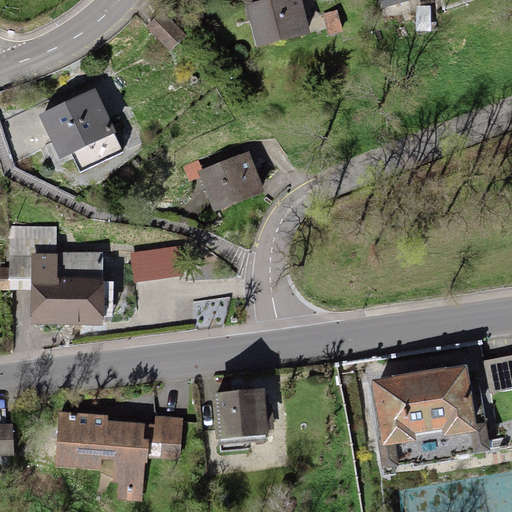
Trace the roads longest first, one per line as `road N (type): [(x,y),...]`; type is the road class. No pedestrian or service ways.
road 1 (residential): [(511,113),(294,202),(271,249),(272,346)]
road 2 (secondary): [(272,346),(0,378)]
road 3 (secondary): [(511,313),(272,346)]
road 4 (secondary): [(8,71),(93,25),(117,0)]
